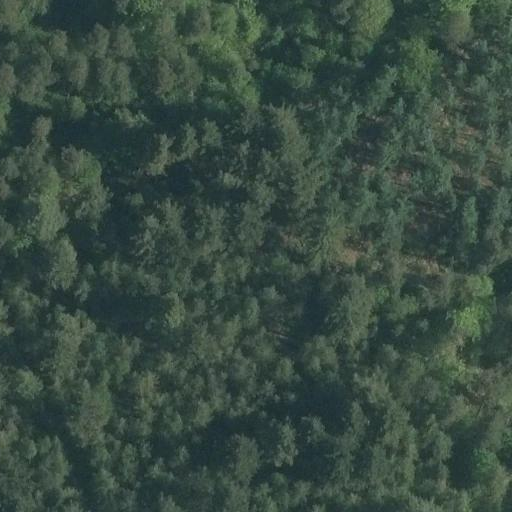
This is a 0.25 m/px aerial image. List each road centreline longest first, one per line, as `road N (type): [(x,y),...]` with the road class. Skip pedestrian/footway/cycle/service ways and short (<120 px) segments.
road 1 (track): [(0,226),(511,40)]
road 2 (track): [(81,511),(0,321)]
